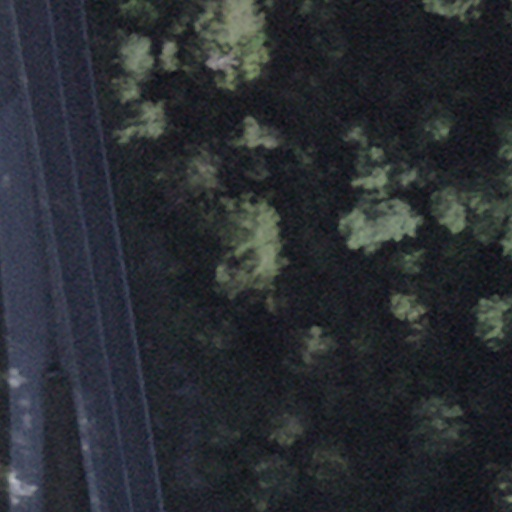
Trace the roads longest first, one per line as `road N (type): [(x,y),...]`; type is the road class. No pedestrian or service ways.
road 1 (secondary): [(45,0),(131,511)]
road 2 (unclassified): [(0,124),(23,307),(25,511)]
